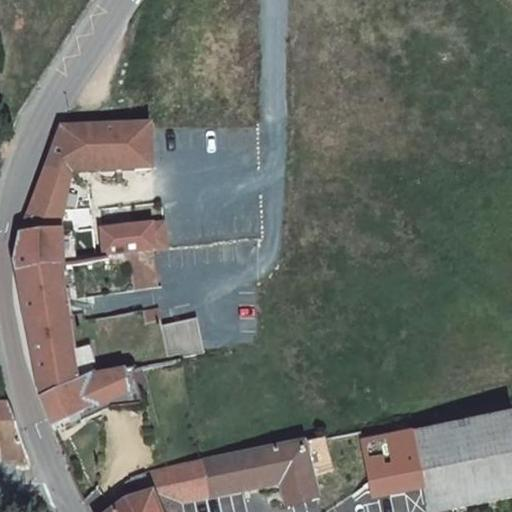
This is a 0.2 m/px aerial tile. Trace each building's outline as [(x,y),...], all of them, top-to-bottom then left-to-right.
[(152,125),(63,129),(49,159),(60,164),(59,173),(66,174),(126,171),(126,157),(137,157),(138,171),(154,170),(152,125)] [(126,157),(126,171),(138,171),(137,157),(126,157)] [(49,159),(21,237),(57,233),(68,177),(66,177),(66,174),(59,173),(60,164),(49,159)] [(95,231),(97,256),(129,253),(148,251),(160,250),(158,225),(95,231)] [(58,234),(58,233),(57,233),(21,237),(15,255),(15,265),(18,273),(33,362),(71,353),(55,270),(58,234)] [(58,234),(55,270),(67,267),(70,267),(73,236),(58,234)] [(148,251),(129,253),(133,291),(152,289),(148,251)] [(67,267),(55,270),(71,353),(71,354),(77,353),(65,290),(71,288),(67,267)] [(165,312),(150,314),(153,327),(167,324),(165,312)] [(173,360),(185,358),(186,361),(209,357),(202,323),(168,329),(173,360)] [(93,349),(78,353),(86,379),(96,374),(99,378),(101,378),(93,349)] [(42,400),(86,379),(78,353),(77,353),(71,354),(71,353),(33,362),(42,400)] [(101,378),(99,378),(109,405),(109,408),(111,412),(118,410),(146,408),(138,370),(101,378)] [(109,405),(99,378),(96,374),(86,379),(42,400),(53,432),(55,430),(109,405)] [(0,461),(29,457),(25,442),(14,410),(0,408),(0,461)] [(511,420),(412,438),(412,439),(423,492),(426,511),(462,511),(511,503),(511,420)] [(412,439),(363,445),(376,500),(423,492),(412,439)] [(322,441),(197,467),(209,506),(279,483),(288,511),(296,511),(317,506),(307,475),(329,470),(322,441)] [(197,467),(154,473),(138,476),(136,478),(145,496),(153,511),(190,511),(209,506),(197,467)] [(115,511),(153,511),(145,496),(133,498),(127,503),(115,511)]
